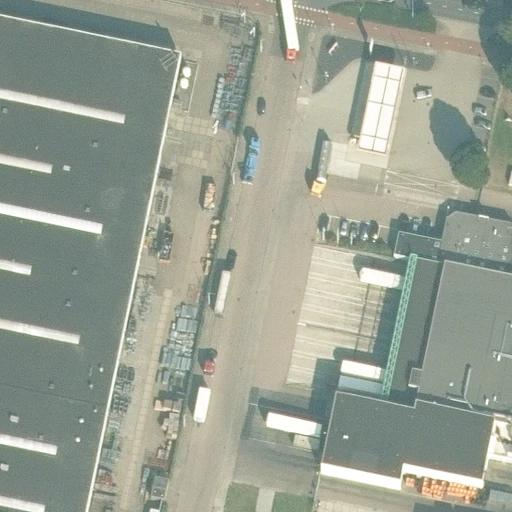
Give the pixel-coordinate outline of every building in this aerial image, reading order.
[(0,511),(87,511),(179,61),(0,24),(0,511)] [(482,162),(484,151),(474,149),(473,156),(472,160),(475,161),(478,161),(482,162)] [(334,403),(320,475),(339,479),(399,491),(403,476),(481,492),(487,461),(511,465),(511,235),(462,225),(463,219),(455,217),(446,222),(445,222),(440,245),(432,244),(427,267),(442,270),(412,419),(377,412),(334,403)] [(427,267),(432,244),(397,237),(393,260),(427,267)] [(149,500),(163,503),(167,483),(153,480),(149,500)]
